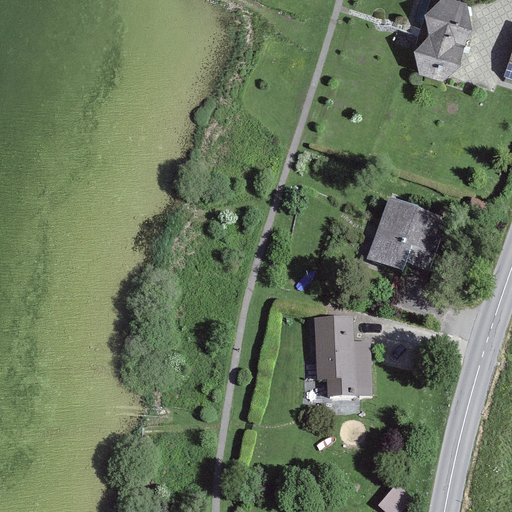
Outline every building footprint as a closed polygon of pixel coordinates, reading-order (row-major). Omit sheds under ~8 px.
[(478,7),(456,0),(430,0),(410,67),(455,81),(478,7)] [(496,207),(472,199),(466,217),(490,225),(496,207)] [(450,222),(391,200),(369,258),(428,280),(450,222)] [(359,322),(319,321),(317,393),(372,394),(373,349),(359,348),(359,322)] [(378,505),(386,511),(401,511),(414,498),(398,483),(378,505)]
